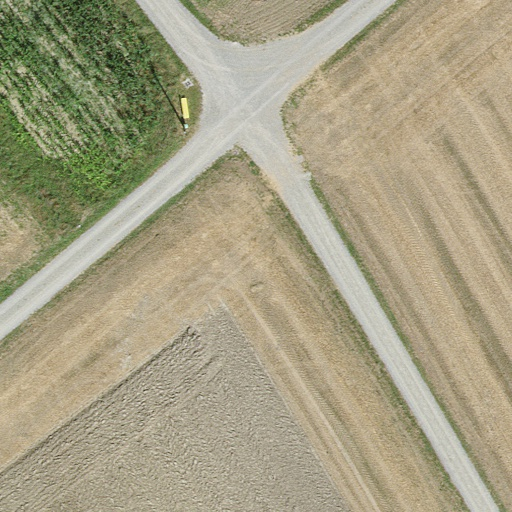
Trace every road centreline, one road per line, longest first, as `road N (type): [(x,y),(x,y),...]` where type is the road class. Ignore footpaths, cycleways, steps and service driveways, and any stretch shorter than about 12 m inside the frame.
road 1 (track): [(241,94),(482,511)]
road 2 (track): [(241,94),(0,304)]
road 3 (track): [(355,0),(241,94)]
